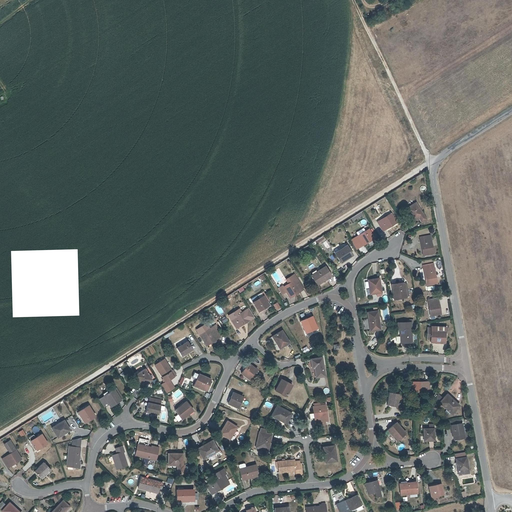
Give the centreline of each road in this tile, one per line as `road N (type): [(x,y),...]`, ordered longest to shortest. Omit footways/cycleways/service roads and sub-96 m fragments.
road 1 (track): [(0,432),(434,160)]
road 2 (residential): [(464,362),(434,160)]
road 3 (track): [(354,0),(434,160)]
road 4 (residential): [(490,511),(464,362)]
road 5 (residential): [(125,424),(178,432),(199,425),(231,363)]
